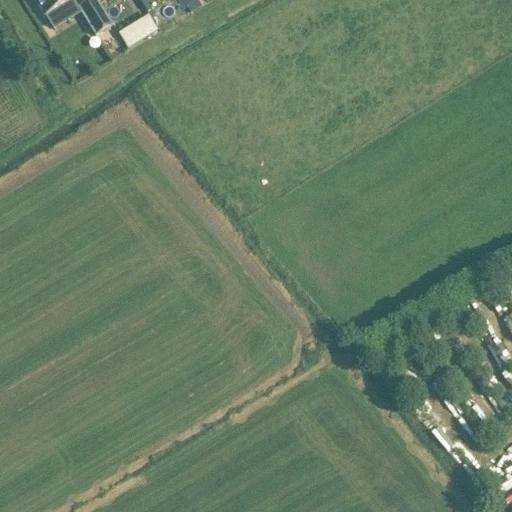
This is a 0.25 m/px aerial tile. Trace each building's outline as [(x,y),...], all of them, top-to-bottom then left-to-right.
[(33,0),(46,19),(73,2),(72,0),(33,0)] [(96,0),(93,0),(78,9),(96,38),(113,27),(96,0)] [(146,0),(141,3),(148,14),(152,11),(146,0)] [(180,1),(171,7),(179,20),(188,14),(180,1)] [(149,17),(137,24),(147,40),(158,33),(149,17)]
